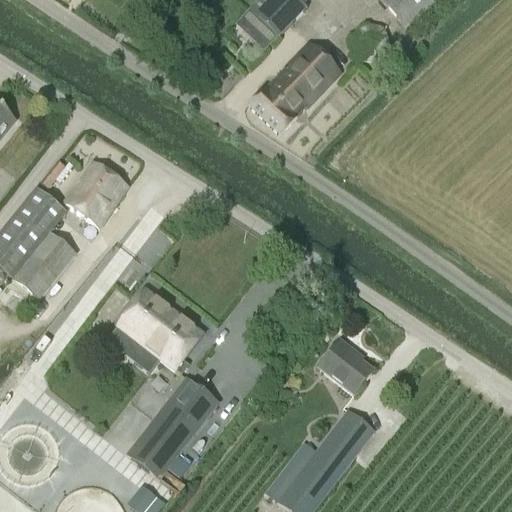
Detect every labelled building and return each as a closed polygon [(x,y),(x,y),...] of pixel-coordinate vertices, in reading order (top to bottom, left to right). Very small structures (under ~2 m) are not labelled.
[(278,43),(306,14),(292,0),(260,0),(248,13),(278,43)] [(380,0),(378,2),(405,32),(439,0),(380,0)] [(376,67),(390,52),(383,32),(363,28),(348,44),(355,64),(376,67)] [(308,49),(278,81),(248,112),(279,142),(339,78),(308,49)] [(0,142),(15,124),(0,112),(0,142)] [(46,156),(29,178),(41,188),(58,166),(46,156)] [(57,168),(40,189),(46,195),(54,184),(58,188),(67,177),(63,174),(64,173),(57,168)] [(98,234),(128,193),(94,168),(64,209),(98,234)] [(0,306),(21,324),(74,259),(75,258),(50,238),(66,218),(36,194),(0,238),(0,273),(12,284),(0,297),(0,306)] [(173,374),(201,338),(171,315),(168,320),(141,299),(117,331),(173,374)] [(353,401),(372,376),(351,360),(354,357),(340,346),(318,374),(353,401)] [(186,385),(127,462),(147,476),(165,452),(176,460),(216,408),(186,385)] [(346,417),(316,455),(303,445),(263,497),(282,511),(315,511),(372,437),(346,417)] [(47,480),(54,472),(57,462),(57,452),(54,442),(47,434),(38,428),(28,426),(17,427),(8,432),(1,439),(0,441),(0,472),(2,477),(10,483),(19,487),(29,488),(39,485),(47,480)] [(187,469),(176,460),(167,472),(178,480),(187,469)] [(145,496),(131,511),(149,511),(155,505),(145,496)]
